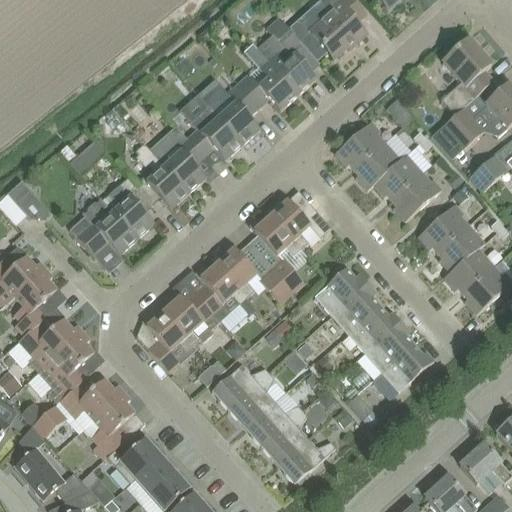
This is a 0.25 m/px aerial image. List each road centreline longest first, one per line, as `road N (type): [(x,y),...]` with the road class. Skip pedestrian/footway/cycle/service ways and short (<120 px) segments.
road 1 (residential): [(264,511),(116,345),(115,312)]
road 2 (residential): [(451,339),(288,159)]
road 3 (residential): [(288,159),(468,0)]
road 4 (residential): [(115,312),(288,159)]
road 5 (residential): [(511,381),(364,511)]
